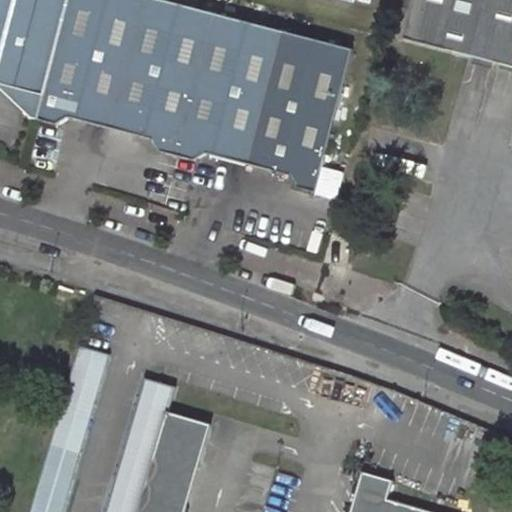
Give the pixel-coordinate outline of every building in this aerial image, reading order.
[(0,0),(0,83),(6,90),(33,119),(39,120),(68,0),(0,0)] [(353,51),(159,0),(68,0),(39,120),(58,125),(71,117),(154,140),(162,152),(195,162),(208,154),(291,177),(298,188),(317,193),(353,51)] [(511,0),(415,0),(406,37),(511,64),(511,0)] [(329,233),(348,238),(351,227),(332,221),(329,233)] [(77,347),(30,509),(29,511),(64,511),(111,358),(77,347)] [(149,373),(107,511),(140,511),(142,508),(153,511),(188,511),(203,464),(158,451),(170,407),(174,408),(180,382),(149,373)] [(203,464),(216,420),(174,408),(170,407),(158,451),(203,464)] [(396,411),(397,431),(452,430),(452,410),(396,411)] [(358,511),(423,511),(394,503),(399,485),(369,476),(358,511)]
